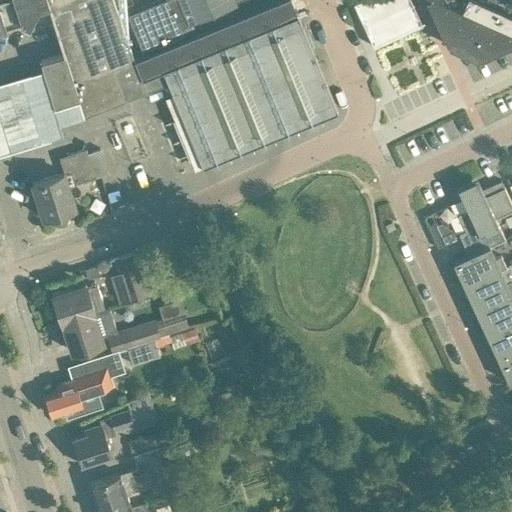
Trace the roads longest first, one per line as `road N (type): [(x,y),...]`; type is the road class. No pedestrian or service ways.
road 1 (unclassified): [(0,277),(357,138),(365,105),(321,1)]
road 2 (residential): [(511,130),(399,188),(399,207),(499,421),(511,426)]
road 3 (secondary): [(42,511),(0,374)]
